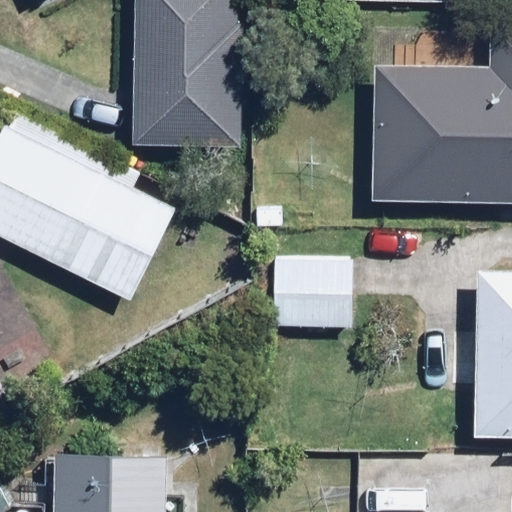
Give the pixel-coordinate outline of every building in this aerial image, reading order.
[(235,0),(137,0),(132,141),(241,146),(246,28),(234,28),(235,0)] [(377,70),(372,198),(511,204),(511,29),(493,28),(491,70),(444,68),(445,48),(396,46),(395,71),(377,70)] [(7,120),(0,133),(0,234),(130,299),(175,210),(133,189),(141,174),(37,122),(32,132),(7,120)] [(358,259),(273,254),(269,320),(354,325),(358,259)] [(511,267),(477,267),(476,433),(511,433),(511,267)] [(53,511),(164,511),(166,452),(56,449),(53,511)] [(363,468),(360,511),(430,511),(433,472),(363,468)] [(0,507),(14,499),(0,476),(0,507)]
